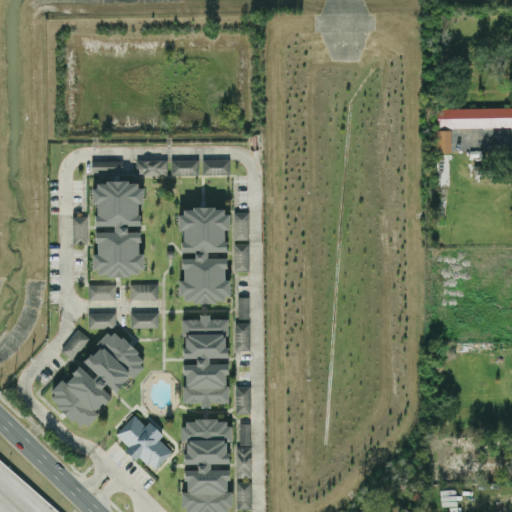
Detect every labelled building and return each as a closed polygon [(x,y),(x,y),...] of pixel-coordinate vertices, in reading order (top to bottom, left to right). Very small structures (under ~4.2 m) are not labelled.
[(511,126),(511,106),(437,108),(437,127),(511,126)] [(449,151),(450,133),(438,133),(437,150),(449,151)] [(167,174),(166,158),(136,159),(136,175),(167,174)] [(171,173),(197,174),(198,159),(171,158),(171,173)] [(230,173),(229,158),(202,159),(203,174),(230,173)] [(91,160),(91,171),(122,170),(122,159),(91,160)] [(108,276),(138,273),(143,263),(142,253),(138,251),(137,244),(140,239),(139,230),(130,231),(121,226),(140,224),(138,203),(143,202),(141,187),(132,182),(131,182),(125,179),(97,182),(91,192),(93,203),(98,206),(93,216),(97,253),(91,253),(93,269),(108,276)] [(229,298),(229,279),(226,279),(224,228),(227,228),(226,206),(179,207),(179,229),(181,229),(182,252),(189,252),(190,256),(181,257),(182,279),(178,279),(179,300),(229,298)] [(248,211),(233,211),(233,239),(248,238),(248,211)] [(87,215),(72,216),(72,243),(87,242),(87,215)] [(248,242),(234,243),(234,270),(248,269),(248,242)] [(88,284),(88,299),(116,298),(115,283),(88,284)] [(158,298),(157,283),(130,283),(130,298),(158,298)] [(249,317),(249,296),(237,296),(238,318),(249,317)] [(115,312),(88,312),(88,327),(115,327),(115,312)] [(157,327),(157,312),(130,312),(130,327),(157,327)] [(182,402),(201,402),(201,406),(210,406),(210,402),(227,402),(227,363),(209,362),(209,356),(226,356),(227,318),(209,318),(209,314),(199,313),(199,318),(183,318),(182,402)] [(235,349),(250,349),(249,322),(234,322),(235,349)] [(47,393),(83,428),(98,414),(94,411),(110,395),(102,387),(107,383),(114,390),(129,375),(131,377),(147,361),(113,327),(96,343),(99,346),(81,363),(64,380),(62,378),(47,393)] [(89,337),(76,328),(61,350),(73,359),(89,337)] [(250,385),(235,385),(236,413),(250,412),(250,385)] [(162,433),(148,420),(144,424),(133,414),(115,433),(129,446),(125,450),(135,460),(140,455),(154,470),(172,451),(158,438),(162,433)] [(228,463),(228,459),(225,442),(230,440),(230,438),(226,419),(204,418),(181,423),(180,441),(185,441),(184,463),(196,463),(197,469),(182,468),(187,490),(181,491),(185,511),(189,511),(213,511),(231,508),(232,490),(227,490),(228,469),(211,468),(209,462),(228,463)] [(250,477),(251,423),(237,422),(236,476),(250,477)] [(237,481),(236,508),(251,508),(251,481),(237,481)]
